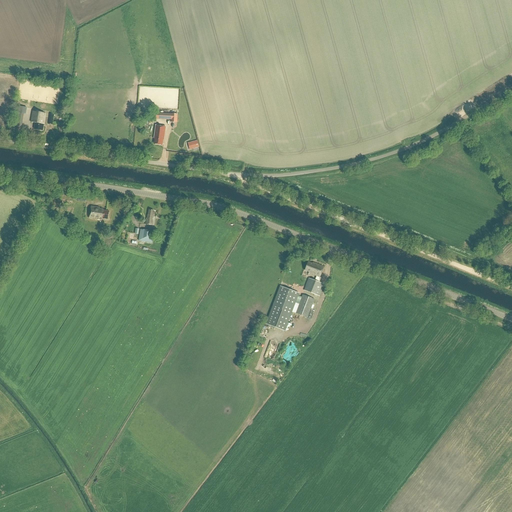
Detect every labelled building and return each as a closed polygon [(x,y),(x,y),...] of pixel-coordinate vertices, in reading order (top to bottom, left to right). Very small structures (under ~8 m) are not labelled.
[(44,124),(46,113),(33,111),(31,122),(35,122),(34,129),(42,130),(43,124),(44,124)] [(177,123),(178,114),(156,113),(156,119),(171,120),(171,122),(177,123)] [(479,131),(484,125),(479,121),(474,127),(479,131)] [(163,135),(164,126),(155,125),(154,138),(153,144),(161,145),(162,135),(163,135)] [(108,219),(109,211),(99,210),(99,207),(91,206),(89,218),(102,220),(102,218),(108,219)] [(154,212),(154,210),(149,210),(149,211),(148,211),(147,215),(148,215),(148,216),(147,216),(146,224),(153,225),(155,212),(154,212)] [(152,242),(154,231),(141,229),(139,241),(152,242)] [(309,272),(320,277),(324,267),(316,263),(316,265),(308,261),(305,269),(309,271),(309,272)] [(325,284),(315,280),(309,278),(304,290),(320,296),(325,284)] [(278,291),(266,324),(284,331),(297,298),(299,293),(281,286),(280,286),(278,291)] [(308,318),(315,299),(303,294),(301,299),(296,313),(308,318)] [(304,335),(306,337),(312,331),(310,329),(304,335)] [(273,341),(267,357),(276,360),(281,344),(273,341)]
